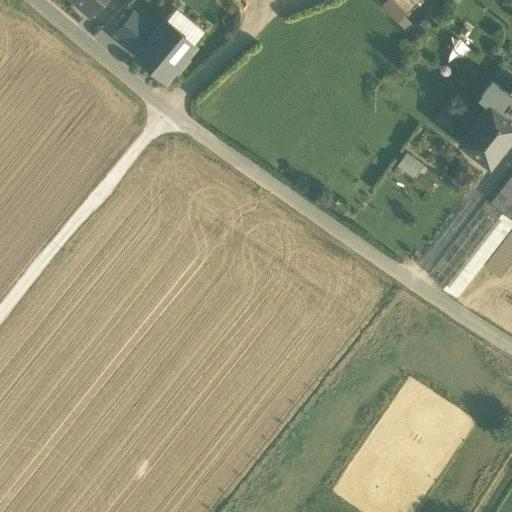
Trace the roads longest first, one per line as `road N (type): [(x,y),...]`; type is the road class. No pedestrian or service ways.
road 1 (residential): [(29,0),(164,113),(511,351)]
road 2 (track): [(0,317),(164,113)]
